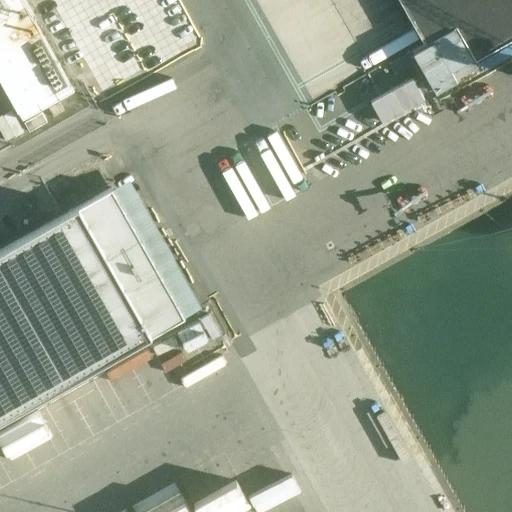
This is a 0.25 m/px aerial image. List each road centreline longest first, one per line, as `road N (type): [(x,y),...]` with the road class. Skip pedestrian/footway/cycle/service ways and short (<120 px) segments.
road 1 (unknown): [(26,511),(79,464),(281,332)]
road 2 (unknown): [(143,115),(214,73),(225,36),(213,0)]
